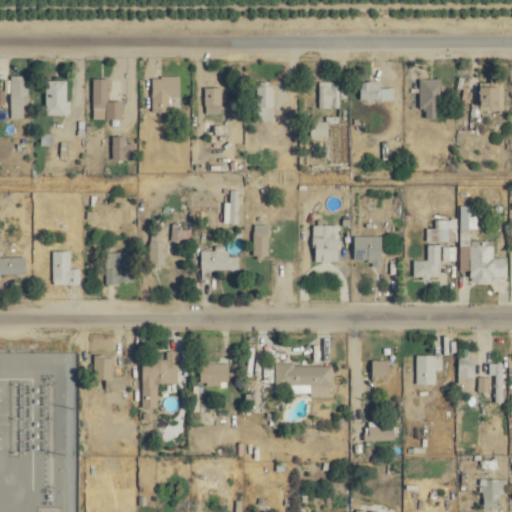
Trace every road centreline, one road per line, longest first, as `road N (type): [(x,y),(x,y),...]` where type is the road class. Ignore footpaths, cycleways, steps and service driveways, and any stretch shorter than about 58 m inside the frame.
road 1 (residential): [(0,34),(511,39)]
road 2 (residential): [(0,310),(511,314)]
